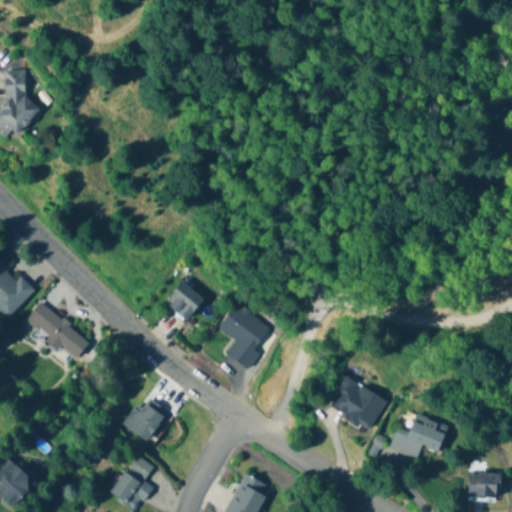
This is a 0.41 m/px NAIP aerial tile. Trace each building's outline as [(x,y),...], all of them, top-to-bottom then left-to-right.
[(3,113),(0,112),(0,134),(32,134),(31,101),(24,101),(23,70),(2,71),(3,113)] [(0,311),(6,318),(33,292),(0,259),(0,311)] [(183,320),(202,305),(185,282),(165,298),(183,320)] [(89,343),(40,302),(24,321),(73,362),(89,343)] [(268,329),(236,304),(218,328),(235,342),(226,354),(246,369),(257,355),(252,350),(268,329)] [(370,429),(384,398),(343,379),(329,410),(370,429)] [(150,445),(172,417),(145,397),(123,426),(150,445)] [(439,453),(448,427),(414,416),(408,433),(396,429),(389,451),(417,460),(421,447),(439,453)] [(0,495),(14,507),(35,483),(4,457),(0,461),(0,495)] [(152,468),(135,457),(108,495),(132,511),(134,511),(151,489),(142,483),(152,468)] [(501,474),(469,474),(469,499),(501,499),(501,474)] [(256,511),(269,488),(244,475),(224,511),(256,511)]
